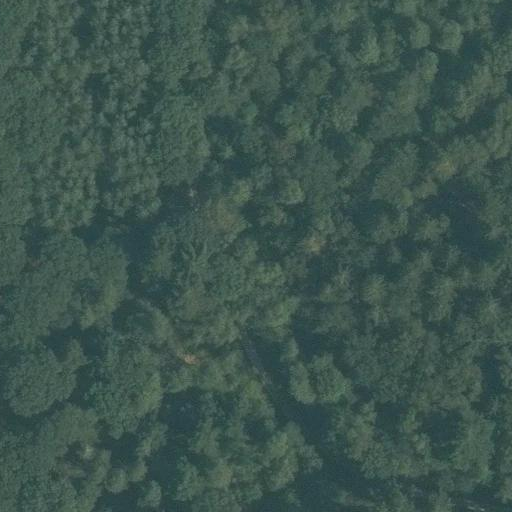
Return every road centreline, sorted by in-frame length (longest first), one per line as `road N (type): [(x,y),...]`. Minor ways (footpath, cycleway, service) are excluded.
road 1 (track): [(200,0),(192,54),(214,211),(251,324),(279,369),(341,431),(379,450),(511,473)]
road 2 (track): [(4,256),(45,511)]
road 3 (track): [(4,256),(226,254)]
